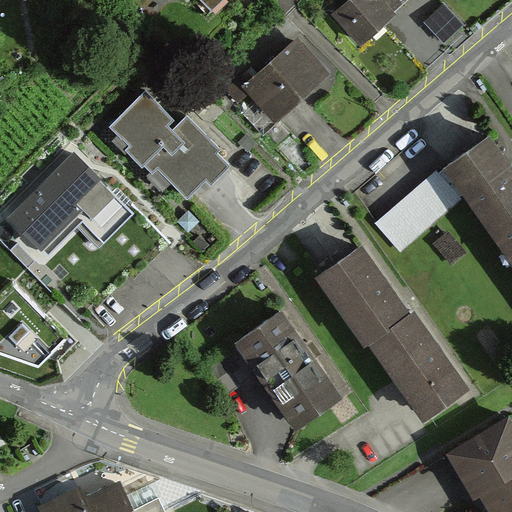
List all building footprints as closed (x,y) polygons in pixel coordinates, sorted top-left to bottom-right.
[(206,0),(216,10),(225,0),(206,0)] [(348,0),(334,12),(362,45),(397,14),(392,8),(401,0),(348,0)] [(302,36),(248,84),(281,121),(335,72),(302,36)] [(132,147),(148,163),(158,172),(163,167),(192,194),(212,174),(217,180),(234,162),(222,150),(225,146),(192,114),(178,128),(172,122),(177,117),(150,91),(117,124),(136,144),(132,147)] [(511,169),(488,137),(444,169),(506,253),(511,248),(511,169)] [(15,216),(49,252),(87,216),(106,236),(134,209),(81,153),(15,216)] [(316,282),(365,348),(369,345),(411,314),(385,279),(362,248),(316,282)] [(69,338),(14,284),(0,297),(0,354),(39,369),(69,338)] [(315,346),(287,306),(239,339),(301,428),(349,394),(315,346)] [(411,314),(369,345),(425,421),(471,387),(440,345),(415,311),(411,314)] [(447,454),(473,498),(480,494),(511,475),(511,422),(510,418),(447,454)] [(511,511),(511,475),(480,494),(489,511),(511,511)] [(139,511),(124,478),(89,493),(97,511),(139,511)] [(85,484),(43,502),(47,511),(97,511),(89,493),(85,484)] [(140,511),(161,511),(166,510),(159,497),(138,507),(140,511)]
